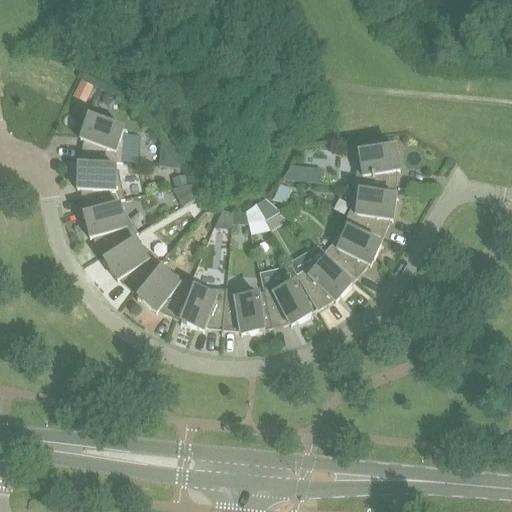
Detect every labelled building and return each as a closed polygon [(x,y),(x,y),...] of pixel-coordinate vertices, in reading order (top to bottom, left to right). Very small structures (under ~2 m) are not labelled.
[(79,85),(75,93),(88,100),(94,88),(81,82),(79,85)] [(83,147),(81,162),(123,166),(139,167),(141,139),(126,137),(126,135),(128,136),(128,134),(114,129),(114,128),(115,126),(114,125),(114,123),(113,122),(112,121),(111,120),(110,119),(109,119),(107,119),(106,119),(104,119),(103,120),(102,121),(101,122),(100,123),(100,124),(88,119),(87,120),(89,121),(81,142),(84,143),(83,147)] [(399,150),(385,152),(385,151),(384,150),(383,148),(382,147),(381,147),(380,146),(378,146),(377,146),(376,146),(374,147),(373,148),(372,149),(371,150),(371,151),(370,153),(370,154),(370,155),(358,157),(358,158),(360,158),(354,189),(396,193),(398,178),(397,175),(400,174),(397,152),(399,151),(399,150)] [(125,202),(119,171),(77,169),(77,170),(79,170),(78,193),(81,193),(81,197),(84,211),(125,202)] [(186,177),(172,180),(175,190),(188,187),(186,177)] [(281,187),(278,194),(289,199),(292,192),(281,187)] [(191,191),(190,197),(193,202),(202,197),(197,188),(191,191)] [(286,206),(289,199),(278,194),(275,202),(286,206)] [(399,202),(399,201),(358,194),(345,224),(383,241),(389,228),(390,224),(393,224),(397,202),(399,202)] [(139,236),(123,208),(82,219),(83,220),(85,220),(91,242),(94,241),(95,244),(102,257),(139,236)] [(265,223),(256,208),(246,214),(249,226),(265,223)] [(384,249),(347,230),(325,255),(356,283),(366,271),(368,268),(371,269),(382,249),(383,250),(384,249)] [(162,264),(138,242),(103,265),(104,266),(105,265),(118,284),(121,282),(123,286),(134,295),(162,264)] [(325,261),(297,278),(299,281),(318,314),(331,306),(334,303),(336,306),(352,290),(353,291),(354,290),(325,261)] [(176,322),(193,284),(163,270),(137,303),(138,304),(139,302),(157,316),(159,314),(162,316),(176,322)] [(295,283),(263,291),(272,331),(286,328),(290,327),(291,330),(312,319),(313,321),(314,320),(295,283)] [(223,338),(227,293),(196,289),(181,328),(182,328),(183,327),(204,335),(205,331),(209,333),(222,334),(222,338),(223,338)] [(227,293),(223,338),(224,334),(237,336),(241,335),(242,338),(264,335),(264,337),(266,336),(259,295),(227,293)]
